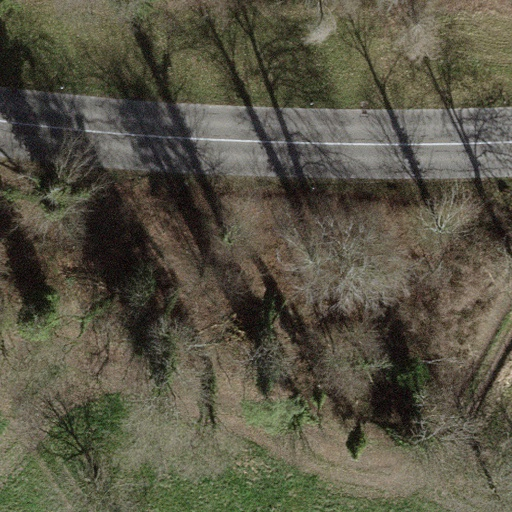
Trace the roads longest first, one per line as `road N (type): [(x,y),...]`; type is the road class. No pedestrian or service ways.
road 1 (tertiary): [(511,143),(144,137),(0,122)]
road 2 (track): [(511,320),(439,467),(452,494),(481,511)]
